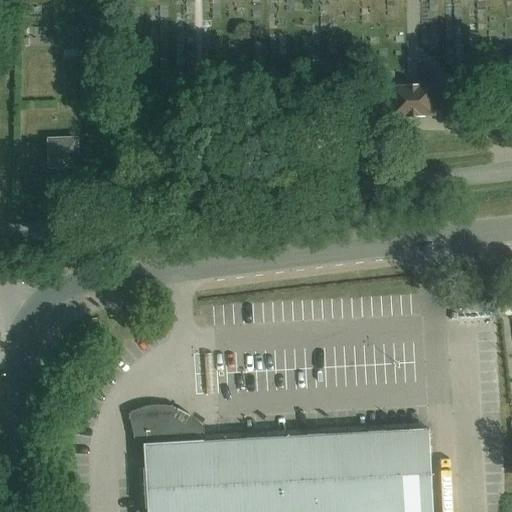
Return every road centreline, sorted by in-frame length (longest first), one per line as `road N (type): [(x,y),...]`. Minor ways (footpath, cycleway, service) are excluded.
road 1 (unclassified): [(27,314),(68,285),(511,229)]
road 2 (residential): [(69,225),(511,172)]
road 3 (unclassified): [(24,511),(16,350),(27,314)]
